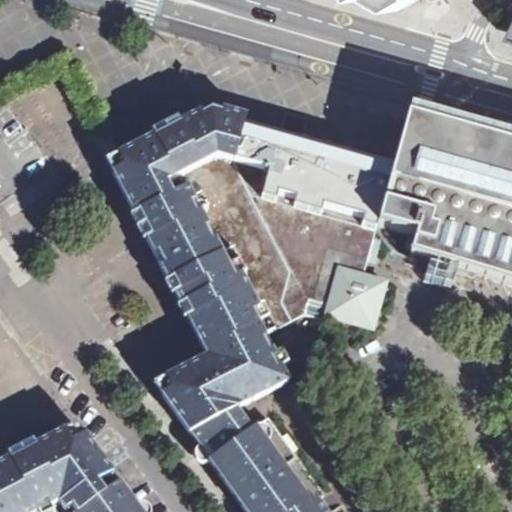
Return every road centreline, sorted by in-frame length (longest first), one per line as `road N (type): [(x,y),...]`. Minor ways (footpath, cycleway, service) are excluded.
road 1 (unclassified): [(79,0),(511,122)]
road 2 (unclassified): [(458,63),(245,0)]
road 3 (residential): [(117,405),(192,511)]
